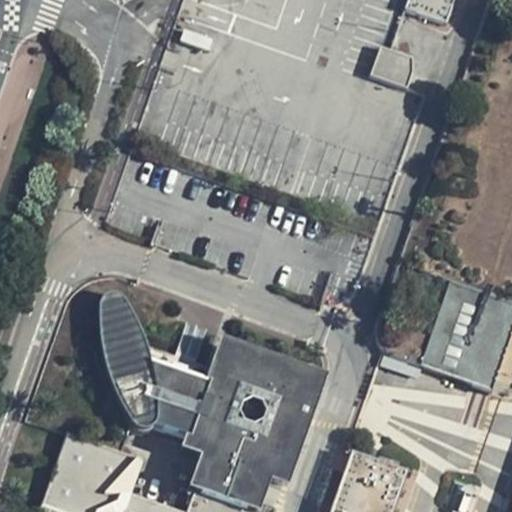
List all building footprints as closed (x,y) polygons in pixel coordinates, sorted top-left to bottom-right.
[(319,0),(321,38),(393,35),(391,0),(319,0)] [(406,0),(403,12),(448,27),(456,0),(406,0)] [(427,369),(491,390),(511,327),(511,20),(426,277),(455,286),(427,369)] [(273,511),(274,510),(244,499),(240,510),(205,498),(195,495),(193,500),(185,497),(179,511),(174,511),(139,500),(150,469),(133,463),(141,438),(154,443),(156,435),(199,449),(204,435),(218,440),(221,431),(231,435),(220,465),(246,474),(248,469),(294,485),(328,386),(233,354),(225,375),(163,353),(162,349),(160,345),(159,341),(156,336),(153,330),(151,326),(148,322),(146,317),(144,313),(142,311),(140,307),(137,305),(134,303),(132,301),(128,300),(125,299),(122,299),(119,299),(116,300),(113,303),(111,305),(109,309),(108,312),(108,315),(109,320),(109,323),(109,326),(110,330),(110,336),(111,340),(112,344),(112,347),(113,352),(114,356),(115,360),(63,509),(71,511),(273,511)] [(233,354),(328,386),(333,375),(237,341),(233,354)] [(274,510),(273,511),(284,511),(294,485),(248,469),(246,474),(220,465),(231,435),(221,431),(218,440),(204,435),(199,449),(195,460),(215,467),(205,498),(240,510),(244,499),(274,510)] [(392,511),(406,472),(361,457),(342,511),(392,511)]
